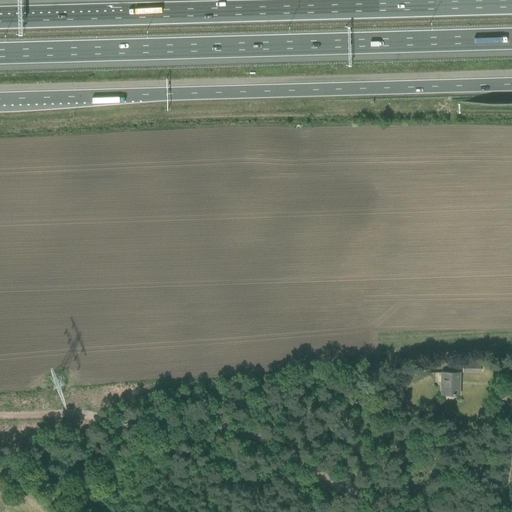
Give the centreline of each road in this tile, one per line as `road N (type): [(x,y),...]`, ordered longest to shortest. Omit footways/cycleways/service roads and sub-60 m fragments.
road 1 (motorway): [(511,5),(0,22)]
road 2 (trunk): [(0,100),(511,85)]
road 3 (motorway): [(0,55),(511,40)]
road 4 (track): [(384,511),(240,429),(181,433),(77,413),(0,414)]
